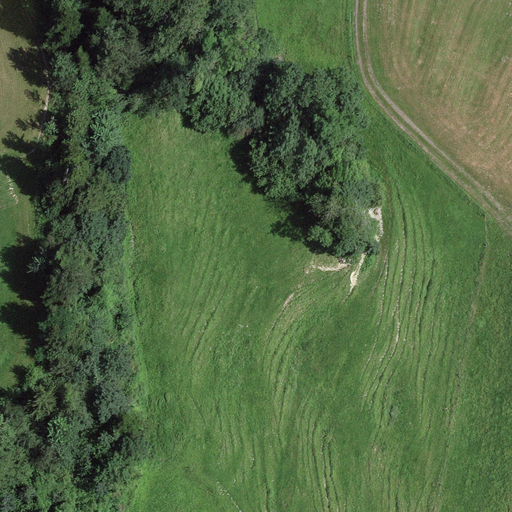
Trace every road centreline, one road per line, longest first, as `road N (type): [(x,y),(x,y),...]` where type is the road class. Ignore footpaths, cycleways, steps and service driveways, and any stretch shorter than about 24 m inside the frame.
road 1 (track): [(511,234),(379,89),(364,40),(366,0)]
road 2 (track): [(0,393),(35,338),(37,311),(28,178),(14,162),(0,161)]
